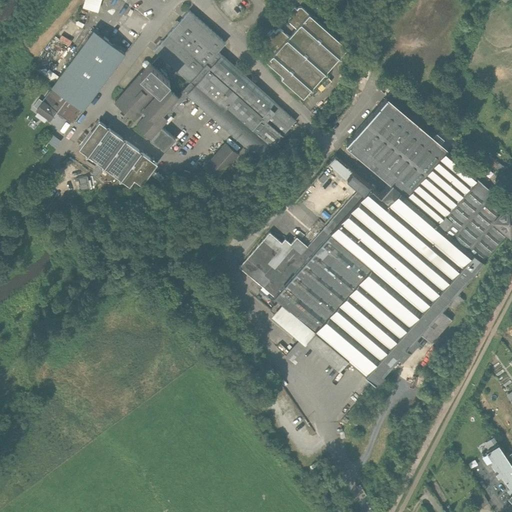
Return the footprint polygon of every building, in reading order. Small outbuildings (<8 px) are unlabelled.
[(83,0),(82,7),(98,10),(100,0),(83,0)] [(347,48),(302,8),(298,9),(296,11),(294,9),(288,16),(290,18),(288,20),(288,23),(295,29),(289,37),(281,30),(278,30),(275,33),(274,32),(272,32),(269,35),(269,37),(266,41),(264,41),(261,44),(261,46),(264,49),(261,52),(269,59),(267,61),(283,75),(281,78),(303,97),(309,90),(313,90),(313,86),(323,74),(327,74),(327,70),(337,59),(341,58),(341,55),(347,48)] [(171,32),(207,63),(216,52),(225,43),(189,12),(171,32)] [(125,53),(94,29),(51,86),(52,87),(53,87),(81,108),(82,110),(125,53)] [(207,63),(171,32),(154,52),(189,83),(207,63)] [(293,121),(216,52),(207,63),(189,83),(226,116),(263,149),(266,151),(293,121)] [(149,63),(137,77),(158,95),(165,86),(170,80),(149,63)] [(137,77),(115,103),(136,120),(144,111),(158,95),(137,77)] [(226,116),(189,83),(182,91),(186,95),(219,124),(226,116)] [(158,95),(144,111),(148,115),(138,127),(152,139),(167,120),(165,120),(181,100),(177,96),(165,86),(158,95)] [(81,108),(53,87),(52,87),(37,109),(51,119),(56,111),(70,122),(81,108)] [(186,95),(182,91),(177,96),(181,100),(186,95)] [(447,151),(387,97),(346,144),(375,168),(392,182),(380,195),(364,182),(353,172),(347,179),(358,189),(324,227),(330,233),(312,253),(302,243),(300,244),(298,243),(291,243),(285,238),(281,242),(269,231),(238,266),(315,333),(307,343),(339,372),(348,362),(375,386),(484,263),(509,234),(493,220),(507,204),(447,151)] [(263,149),(226,116),(219,124),(255,157),(263,149)] [(122,138),(110,129),(109,125),(106,126),(99,121),(79,148),(85,153),(86,157),(89,156),(102,166),(102,169),(106,169),(118,178),(119,181),(122,181),(129,186),(134,179),(141,185),(157,163),(154,161),(154,158),(150,158),(143,153),(142,150),(139,150),(126,141),(126,137),(122,138)] [(238,155),(224,143),(205,166),(219,178),(238,155)] [(77,177),(78,188),(88,187),(87,176),(77,177)] [(511,465),(506,456),(498,444),(486,452),(511,491),(511,490),(511,465)] [(483,494),(472,502),(473,504),(477,511),(488,503),(483,494)]
